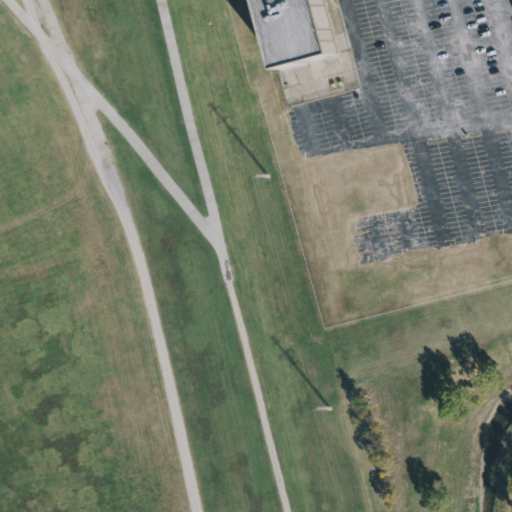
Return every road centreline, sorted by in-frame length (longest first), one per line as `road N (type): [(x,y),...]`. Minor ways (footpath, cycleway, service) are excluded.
road 1 (track): [(110,161),(161,335),(197,511)]
road 2 (track): [(288,511),(229,280)]
